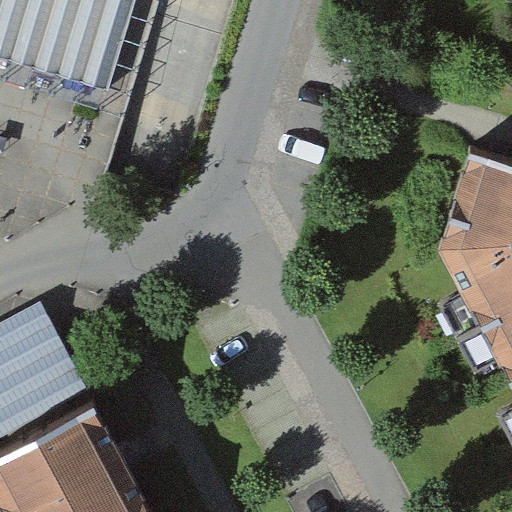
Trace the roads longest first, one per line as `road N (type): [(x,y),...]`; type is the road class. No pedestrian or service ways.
road 1 (residential): [(211,216),(265,267),(388,511)]
road 2 (residential): [(0,283),(40,262),(117,264),(211,216)]
road 3 (residential): [(211,216),(276,0)]
